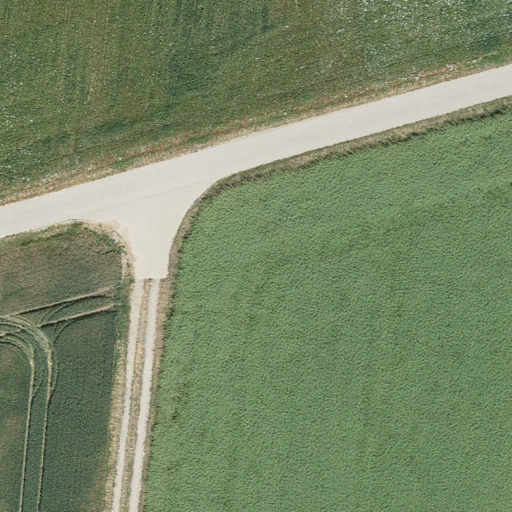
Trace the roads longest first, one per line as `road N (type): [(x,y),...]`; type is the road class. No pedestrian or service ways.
road 1 (unclassified): [(0,227),(511,84)]
road 2 (track): [(158,185),(125,511)]
